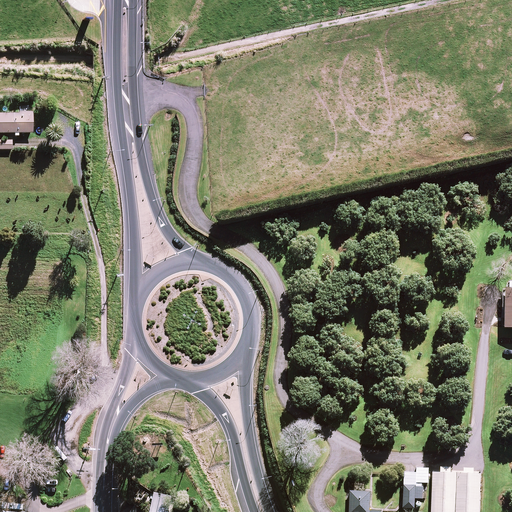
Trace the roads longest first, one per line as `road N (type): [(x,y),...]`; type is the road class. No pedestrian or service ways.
road 1 (track): [(0,60),(155,62),(433,0)]
road 2 (secondary): [(137,297),(124,96)]
road 3 (secondary): [(124,96),(164,226),(198,262)]
road 4 (secondary): [(247,340),(245,410),(270,511)]
road 5 (secondary): [(254,511),(221,411),(191,379)]
